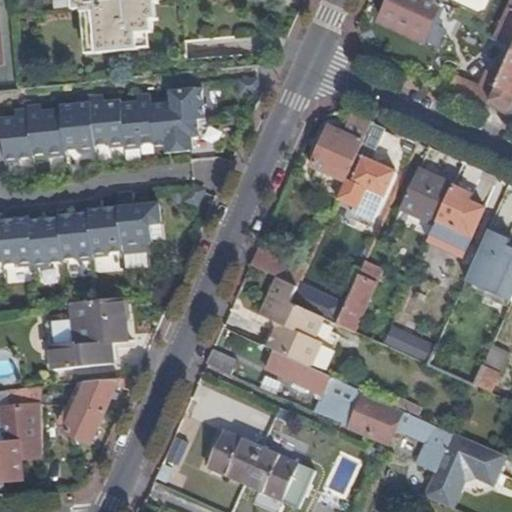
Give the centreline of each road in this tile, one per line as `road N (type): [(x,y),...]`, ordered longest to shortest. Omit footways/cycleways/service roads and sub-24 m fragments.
road 1 (residential): [(111,511),(310,63)]
road 2 (residential): [(310,63),(511,151)]
